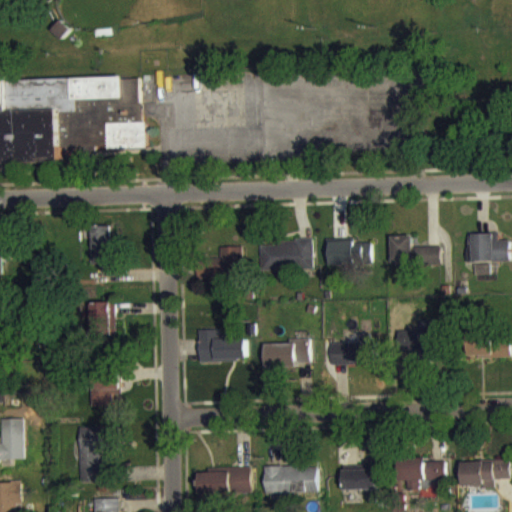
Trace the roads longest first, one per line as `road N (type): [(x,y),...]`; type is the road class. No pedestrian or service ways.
road 1 (residential): [(0,197),(511,180)]
road 2 (residential): [(170,416),(511,405)]
road 3 (residential): [(164,193),(171,511)]
